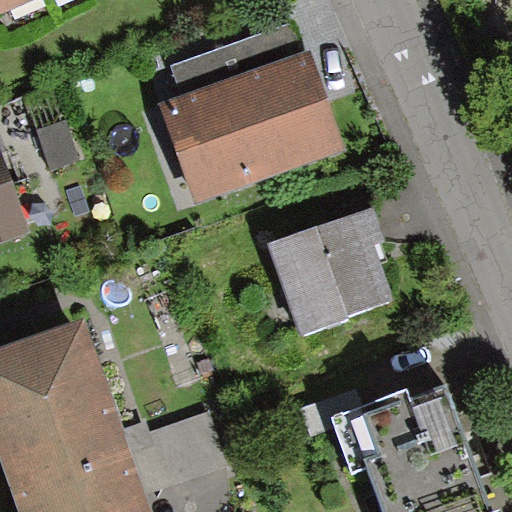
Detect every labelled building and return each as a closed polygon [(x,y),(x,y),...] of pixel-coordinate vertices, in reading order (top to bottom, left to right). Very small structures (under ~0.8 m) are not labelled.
[(0,0),(0,19),(49,0),(0,0)] [(172,116),(205,202),(340,150),(307,64),(172,116)] [(80,166),(66,125),(40,134),(53,175),(80,166)] [(0,253),(24,245),(0,175),(0,253)] [(375,217),(270,257),(306,349),(397,314),(373,251),(386,246),(375,217)] [(0,356),(0,440),(25,511),(152,511),(146,492),(226,464),(209,418),(157,437),(153,428),(127,438),(87,325),(0,356)] [(497,511),(450,389),(342,430),(372,511),(497,511)]
